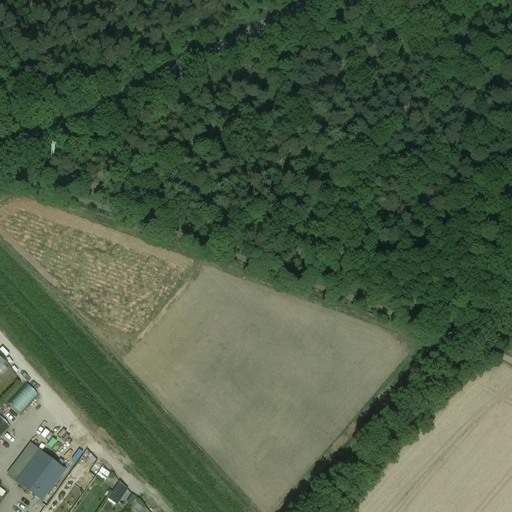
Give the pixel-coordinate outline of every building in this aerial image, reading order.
[(26,384),(8,405),(19,415),(37,395),(26,384)] [(0,436),(11,425),(0,415),(0,436)] [(64,470),(38,451),(15,483),(41,502),(64,470)] [(135,511),(150,511),(125,489),(119,496),(135,511)] [(48,510),(51,511),(66,511),(52,503),(48,510)]
